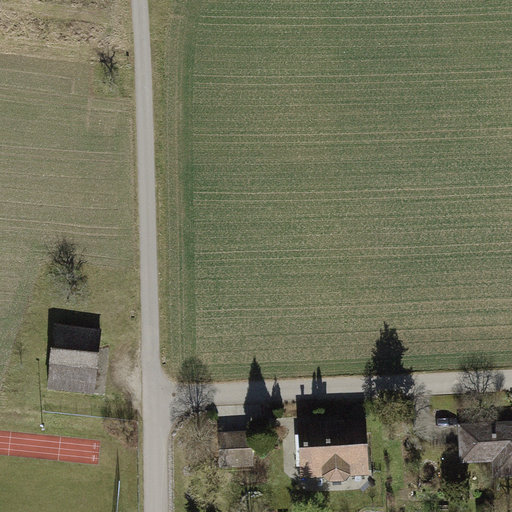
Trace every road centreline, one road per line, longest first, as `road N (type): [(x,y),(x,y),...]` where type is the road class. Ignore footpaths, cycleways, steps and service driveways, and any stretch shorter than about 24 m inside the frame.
road 1 (residential): [(154,396),(140,0)]
road 2 (residential): [(154,396),(511,381)]
